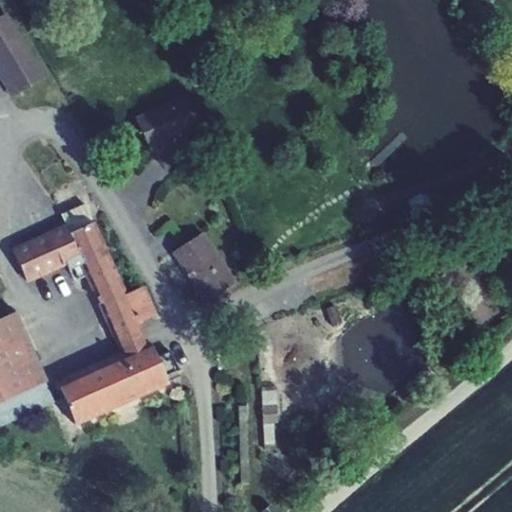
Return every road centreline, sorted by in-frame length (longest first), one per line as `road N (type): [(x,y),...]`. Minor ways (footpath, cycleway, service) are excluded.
road 1 (unclassified): [(511,189),(181,322)]
road 2 (unclassified): [(181,322),(66,130),(43,119),(0,131)]
road 3 (unclassified): [(511,348),(319,511)]
road 4 (unclassified): [(181,322),(203,388),(211,511)]
